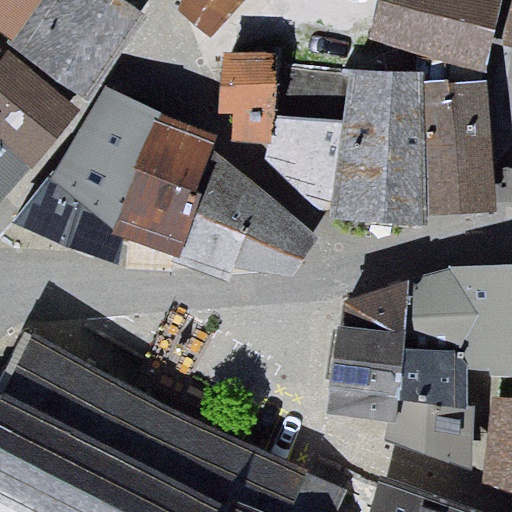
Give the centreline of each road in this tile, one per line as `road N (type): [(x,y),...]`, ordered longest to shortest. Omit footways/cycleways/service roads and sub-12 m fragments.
road 1 (residential): [(511,239),(281,287),(0,280)]
road 2 (residential): [(164,0),(0,221)]
